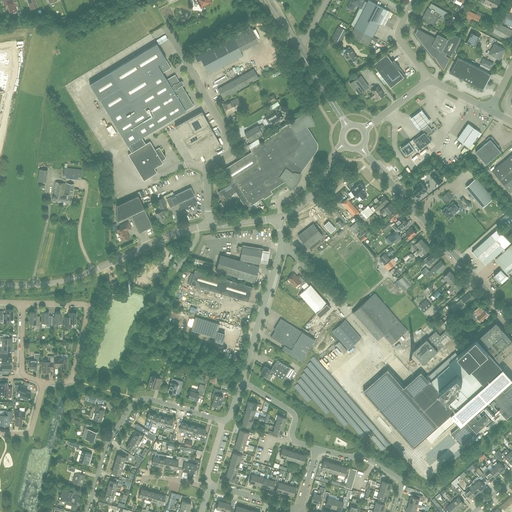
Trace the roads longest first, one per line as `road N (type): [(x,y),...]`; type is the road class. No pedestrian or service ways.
road 1 (tertiary): [(511,319),(360,147)]
road 2 (unclassified): [(209,225),(206,167),(232,145),(166,29)]
road 3 (tertiary): [(0,285),(69,279),(209,225)]
road 4 (residential): [(87,511),(102,458),(136,401),(222,422)]
road 5 (tertiary): [(346,126),(267,0)]
road 6 (residential): [(241,382),(281,245)]
road 7 (residential): [(393,511),(401,482),(361,455),(316,448)]
